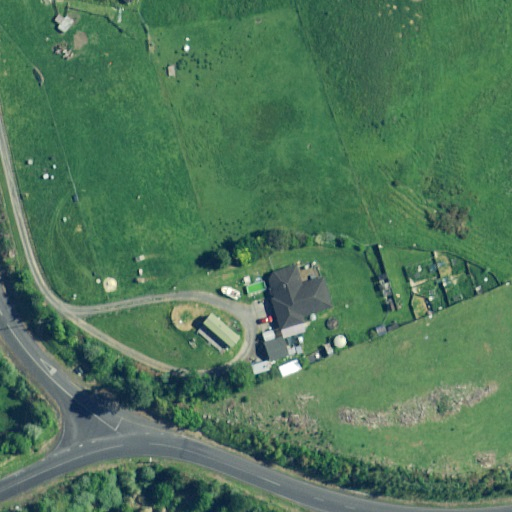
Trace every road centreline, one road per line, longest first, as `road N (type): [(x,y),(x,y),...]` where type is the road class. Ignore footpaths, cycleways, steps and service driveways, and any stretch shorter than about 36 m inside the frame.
road 1 (unclassified): [(119,445),(173,444),(368,511)]
road 2 (unclassified): [(119,445),(113,430),(19,344),(0,307)]
road 3 (unclassified): [(0,492),(119,445)]
